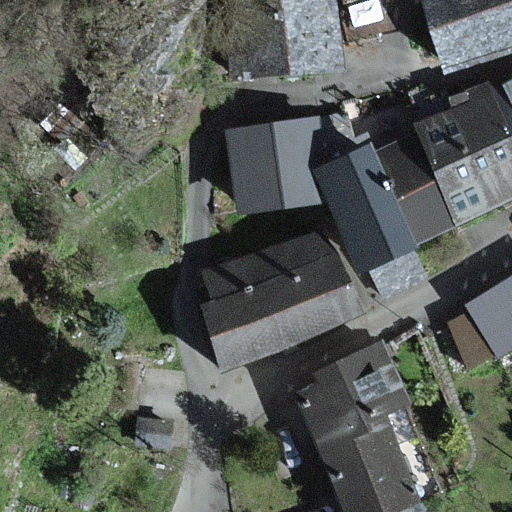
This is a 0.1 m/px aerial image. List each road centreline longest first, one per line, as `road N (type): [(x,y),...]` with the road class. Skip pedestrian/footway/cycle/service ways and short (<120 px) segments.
road 1 (residential): [(388,0),(370,14),(384,70),(370,84),(246,104),(215,115),(192,139),(177,177),(172,262),(173,467)]
road 2 (residential): [(511,249),(198,424),(173,467)]
